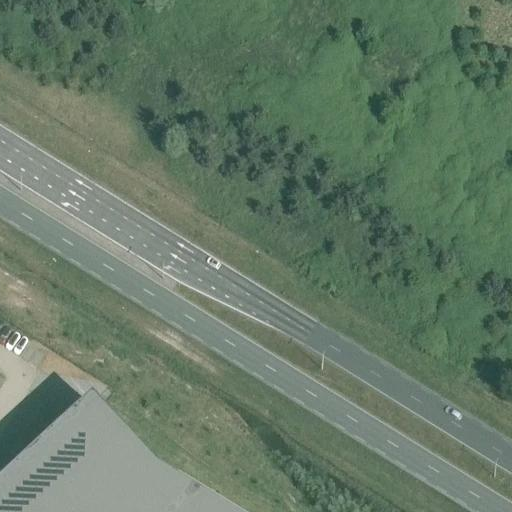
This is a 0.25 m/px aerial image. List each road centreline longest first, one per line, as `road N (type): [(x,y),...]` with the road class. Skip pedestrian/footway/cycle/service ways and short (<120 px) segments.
road 1 (primary): [(511,458),(0,142)]
road 2 (primary): [(0,203),(487,511)]
